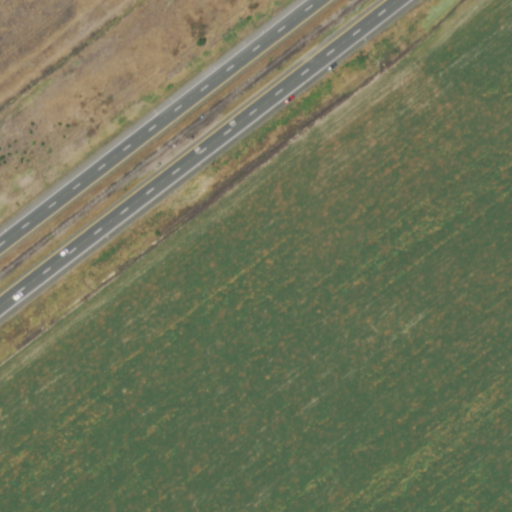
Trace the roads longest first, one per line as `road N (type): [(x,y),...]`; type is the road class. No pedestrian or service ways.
road 1 (trunk): [(0,307),(349,39)]
road 2 (trunk): [(319,0),(0,245)]
